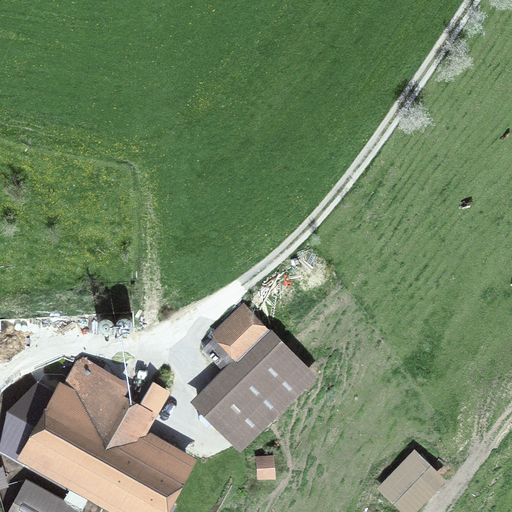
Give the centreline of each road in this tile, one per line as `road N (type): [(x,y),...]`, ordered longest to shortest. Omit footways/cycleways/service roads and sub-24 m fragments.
road 1 (unclassified): [(475,0),(299,241),(245,288),(188,321)]
road 2 (track): [(0,369),(22,356),(123,346),(188,321)]
road 3 (track): [(511,419),(431,511)]
